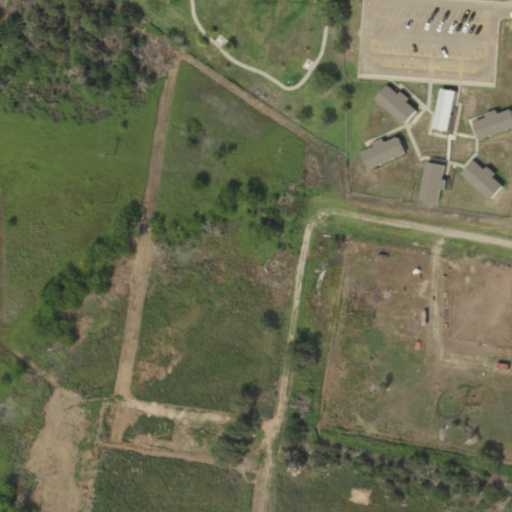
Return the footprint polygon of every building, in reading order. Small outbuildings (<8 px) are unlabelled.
[(411,99),(402,91),(399,94),(389,85),(376,98),(405,124),(418,111),(408,102),(411,99)] [(456,91),(442,88),(434,128),(449,131),(456,91)] [(487,118),(475,122),(480,139),(511,128),(511,110),(511,109),(499,113),(498,109),(486,113),(487,118)] [(370,169),(406,154),(399,136),(385,142),(384,141),(363,151),(370,169)] [(496,175),(476,158),(463,174),(493,199),(504,185),(494,177),(496,175)] [(422,200),(439,202),(441,189),(444,189),(447,164),(426,162),(422,200)]
